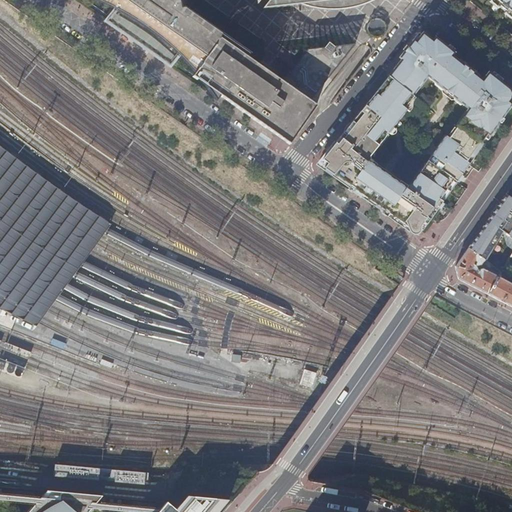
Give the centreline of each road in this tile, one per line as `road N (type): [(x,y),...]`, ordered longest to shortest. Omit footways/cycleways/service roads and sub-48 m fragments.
road 1 (residential): [(290,171),(51,0)]
road 2 (secondary): [(281,486),(430,275)]
road 3 (residential): [(430,0),(290,171)]
road 4 (residential): [(430,275),(290,171)]
road 5 (secondary): [(430,275),(511,162)]
